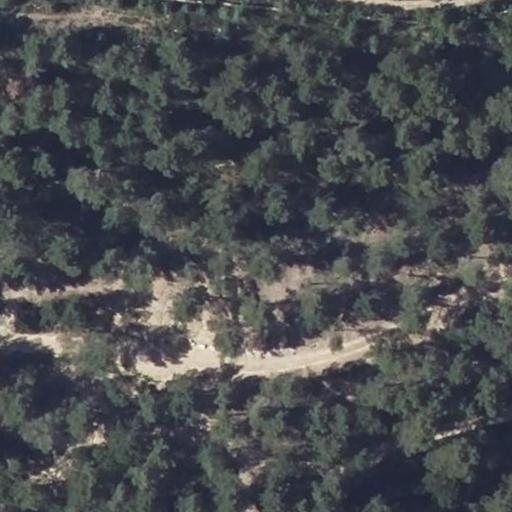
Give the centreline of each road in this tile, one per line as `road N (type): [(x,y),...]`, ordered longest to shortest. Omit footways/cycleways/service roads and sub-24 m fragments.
road 1 (track): [(0,342),(200,363),(310,360),(511,257)]
road 2 (track): [(240,511),(232,463),(209,409),(164,367),(127,354)]
